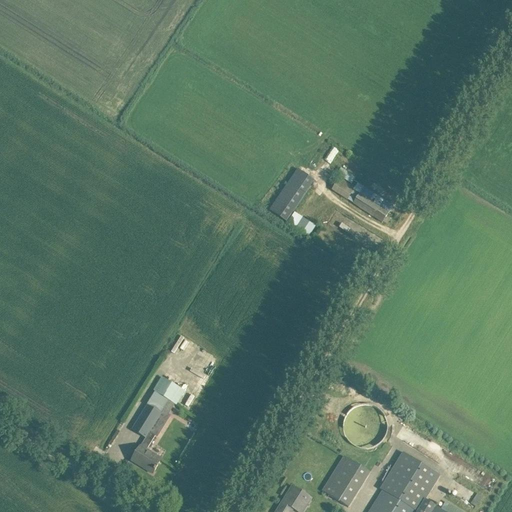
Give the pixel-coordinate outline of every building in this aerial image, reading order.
[(286,222),(314,181),(298,169),(269,211),(286,222)] [(340,180),(333,191),(348,200),(354,190),(355,190),(353,189),(340,180)] [(383,223),(389,213),(394,207),(357,183),(353,189),(355,190),(354,190),(360,194),(354,204),(383,223)] [(315,226),(294,212),(287,223),(308,237),(315,226)] [(163,411),(169,401),(176,405),(185,392),(164,378),(132,430),(146,438),(131,461),(132,461),(133,460),(146,468),(145,469),(153,474),(161,459),(146,450),(169,415),(163,411)] [(342,423),(342,427),(342,431),(343,435),(345,439),(348,442),(351,445),(354,447),(358,449),(362,449),(366,449),(370,449),(374,447),(377,445),(380,442),(383,439),(385,435),(386,431),(386,427),(386,423),(385,419),(383,416),(380,413),(377,410),(374,408),(370,406),(366,405),(362,405),(358,406),(354,408),(351,410),(348,412),(345,416),(343,419),(342,423)] [(444,511),(441,509),(425,500),(440,476),(403,452),(380,489),(382,491),(369,511),(444,511)] [(322,492),(348,508),(370,473),(344,457),(322,492)] [(288,493),(281,505),(291,511),(299,500),(288,493)]
